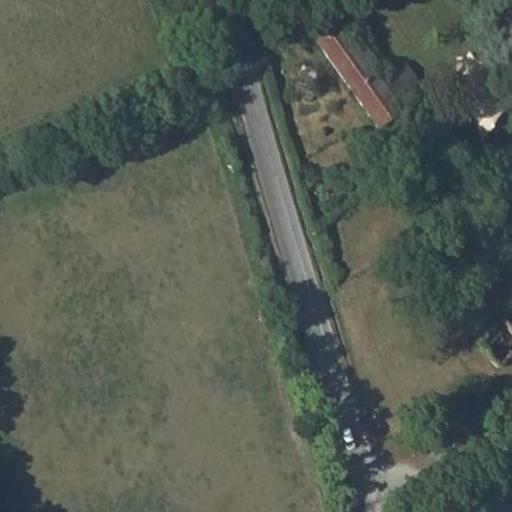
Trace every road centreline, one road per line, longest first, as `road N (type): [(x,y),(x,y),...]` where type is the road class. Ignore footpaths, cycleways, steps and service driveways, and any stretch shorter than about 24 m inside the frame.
road 1 (tertiary): [(221,0),(377,511)]
road 2 (track): [(391,511),(511,384)]
